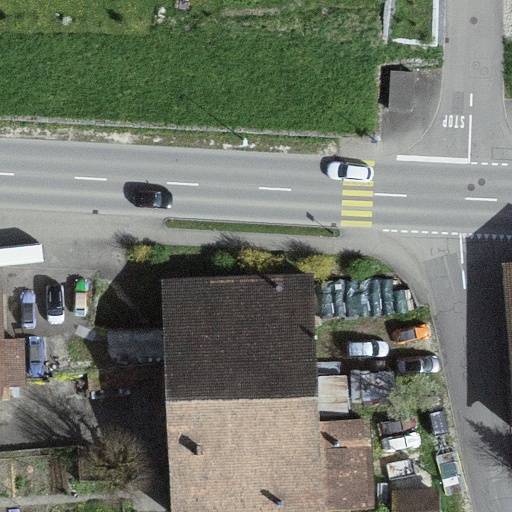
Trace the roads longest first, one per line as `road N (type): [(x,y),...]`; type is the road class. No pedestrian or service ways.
road 1 (primary): [(448,209),(0,178)]
road 2 (residential): [(488,511),(448,209)]
road 3 (residential): [(448,209),(460,0)]
